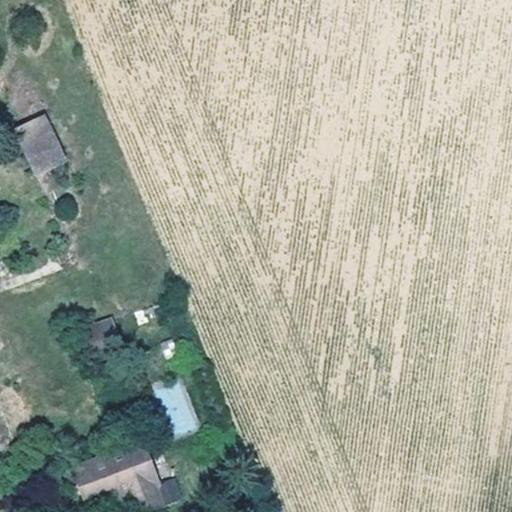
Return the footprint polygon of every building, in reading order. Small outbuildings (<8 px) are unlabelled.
[(48,113),(14,126),(32,176),(66,163),(48,113)] [(124,351),(112,317),(81,327),(92,361),(124,351)] [(181,374),(148,385),(166,441),(199,430),(181,374)] [(90,509),(136,489),(145,511),(162,511),(168,510),(142,443),(121,452),(74,473),(90,509)] [(137,511),(145,511),(136,489),(90,509),(91,511),(100,511),(133,499),(137,511)]
